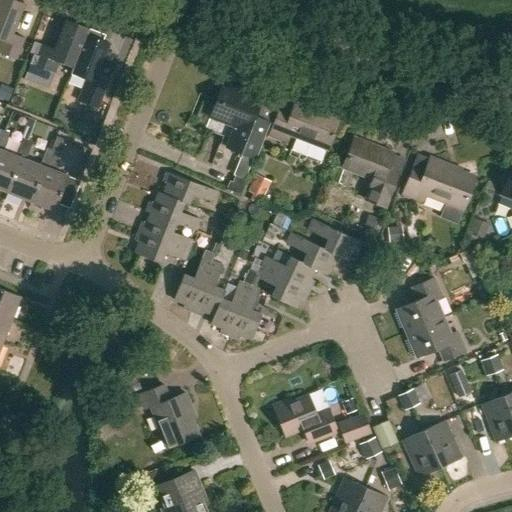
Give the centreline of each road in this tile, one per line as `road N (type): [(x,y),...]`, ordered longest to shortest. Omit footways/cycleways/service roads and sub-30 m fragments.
road 1 (tertiary): [(234,0),(416,68),(511,78)]
road 2 (residential): [(78,265),(185,0)]
road 3 (residential): [(377,388),(348,323),(218,372)]
road 4 (residential): [(218,372),(145,306),(78,265)]
road 5 (residential): [(275,511),(218,372)]
